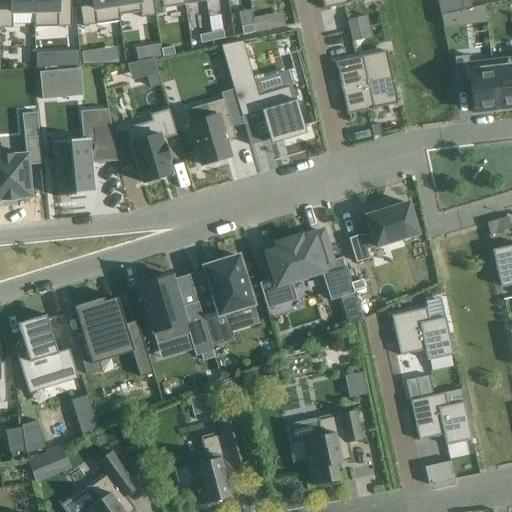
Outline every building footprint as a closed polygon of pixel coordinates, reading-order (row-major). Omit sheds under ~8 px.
[(9,0),(10,2),(0,2),(0,28),(12,28),(12,13),(33,12),(34,12),(33,0),(9,0)] [(33,0),(34,12),(34,28),(46,28),(71,27),(70,1),(58,1),(57,0),(33,0)] [(83,0),(79,1),(83,27),(119,21),(115,0),(83,0)] [(115,0),(119,21),(120,21),(119,15),(140,12),(141,18),(155,16),(152,0),(115,0)] [(160,0),(162,9),(165,8),(184,5),(183,0),(160,0)] [(321,0),(324,9),(365,0),(321,0)] [(469,0),(460,0),(462,10),(471,8),(469,0)] [(484,5),(440,15),(443,28),(486,23),(484,5)] [(355,19),(347,20),(349,31),(358,29),(355,19)] [(265,23),(253,25),(255,33),(266,31),(265,23)] [(253,25),(241,27),(243,35),(254,33),(253,25)] [(358,29),(349,31),(351,42),(360,40),(358,29)] [(222,31),(211,33),(212,41),(224,39),(222,31)] [(269,71),(305,67),(301,31),(265,36),(269,71)] [(211,33),(199,35),(200,44),(212,41),(211,33)] [(242,41),(220,46),(233,89),(241,117),(260,111),(269,140),(281,136),(283,141),(306,134),(296,100),(292,101),(288,87),(258,96),(242,42),(242,41)] [(173,47),(161,49),(162,57),(174,55),(173,47)] [(511,50),(511,57),(491,60),(497,110),(500,110),(500,111),(511,110),(511,108),(511,50)] [(72,51),(36,53),(36,68),(73,66),(72,51)] [(386,51),(335,62),(341,88),(392,77),(386,51)] [(468,56),(454,58),(457,84),(470,82),(473,113),(483,112),(483,113),(495,112),(494,110),(497,110),(491,60),(469,62),(468,56)] [(104,97),(103,71),(46,72),(47,98),(104,97)] [(158,73),(146,76),(149,88),(161,85),(158,73)] [(392,77),(341,88),(347,115),(398,103),(392,77)] [(207,118),(189,123),(201,166),(230,158),(226,144),(225,141),(231,139),(235,138),(231,127),(243,123),(241,117),(233,89),(220,93),(222,100),(204,105),(207,118)] [(153,122),(127,129),(128,134),(131,146),(128,147),(131,160),(135,158),(142,183),(171,175),(167,161),(168,161),(163,144),(162,144),(161,139),(175,135),(168,111),(151,116),(153,122)] [(87,143),(52,146),(57,195),(56,195),(57,197),(58,197),(58,195),(92,192),(91,179),(89,160),(112,158),(115,158),(115,157),(116,157),(110,123),(99,124),(101,142),(87,143)] [(379,124),(370,126),(372,137),(381,135),(379,124)] [(0,199),(2,199),(2,201),(17,199),(17,198),(30,196),(27,166),(42,164),(39,137),(24,138),(26,156),(13,157),(13,156),(0,156),(0,199)] [(362,235),(348,239),(356,263),(369,259),(366,250),(417,234),(407,204),(366,217),(371,234),(362,237),(362,235)] [(270,280),(259,284),(267,309),(296,300),(290,281),(320,272),(330,301),(353,294),(342,258),(331,261),(323,237),(301,244),(299,237),(276,244),(277,246),(261,251),(270,280)] [(511,245),(491,250),(499,288),(511,284),(511,245)] [(210,290),(195,295),(197,302),(211,347),(234,340),(226,314),(253,305),(238,256),(212,264),(213,268),(204,270),(210,290)] [(172,277),(138,287),(156,344),(188,335),(195,357),(212,351),(211,347),(197,302),(181,307),(172,277)] [(393,283),(403,289),(403,277),(393,283)] [(62,286),(65,294),(85,288),(82,280),(62,286)] [(103,298),(73,307),(83,338),(75,340),(86,375),(101,370),(99,362),(132,352),(139,377),(152,373),(136,321),(125,325),(116,298),(104,302),(103,298)] [(426,308),(391,316),(400,356),(424,351),(427,361),(453,355),(440,298),(424,301),(426,308)] [(306,300),(273,310),(283,345),(317,335),(306,300)] [(319,334),(356,322),(351,305),(313,318),(319,334)] [(25,351),(16,354),(29,394),(30,393),(28,388),(75,374),(76,379),(78,379),(69,349),(57,353),(46,316),(36,319),(36,318),(23,322),(16,324),(19,334),(20,334),(25,351)] [(362,372),(344,376),(349,398),(367,394),(362,372)] [(429,376),(405,381),(409,401),(433,395),(429,376)] [(242,393),(238,377),(218,382),(220,392),(224,391),(226,397),(242,393)] [(445,393),(409,401),(418,441),(443,435),(445,446),(471,440),(463,402),(460,390),(445,393)] [(121,392),(94,397),(99,421),(125,416),(121,392)] [(209,394),(193,395),(194,412),(210,412),(209,394)] [(361,440),(355,411),(339,415),(318,420),(318,419),(317,419),(320,436),(302,440),(302,441),(290,444),(294,461),(306,459),(312,486),(338,481),(335,465),(340,463),(340,461),(349,459),(349,461),(351,461),(347,444),(361,440)] [(247,463),(235,419),(219,423),(222,434),(202,440),(202,439),(200,439),(206,462),(188,467),(189,468),(176,471),(181,488),(193,485),(199,506),(217,501),(217,504),(231,500),(227,486),(236,483),(236,486),(238,485),(233,466),(247,463)] [(37,421),(22,426),(26,453),(45,447),(37,421)] [(20,444),(9,446),(11,458),(16,457),(15,453),(25,451),(23,443),(20,444)] [(140,451),(128,460),(137,473),(145,467),(140,451)] [(137,489),(110,452),(98,461),(107,474),(90,487),(89,486),(88,487),(98,501),(83,511),(82,511),(130,511),(133,510),(134,511),(135,511),(136,511),(125,497),(137,489)] [(45,454),(28,461),(35,483),(54,475),(45,454)] [(451,461),(424,467),(428,485),(455,479),(451,461)]
